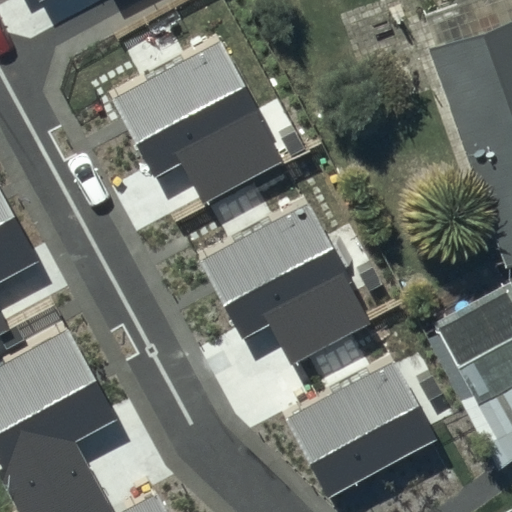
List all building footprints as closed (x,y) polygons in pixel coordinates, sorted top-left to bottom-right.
[(511,7),(419,40),(498,262),(511,257),(511,7)] [(219,40),(113,99),(156,176),(181,163),(206,204),(285,161),(219,40)] [(0,188),(0,334),(10,329),(0,310),(0,280),(40,258),(0,188)] [(308,203),(202,262),(244,339),(269,326),(294,367),(373,324),(308,203)] [(511,301),(496,275),(424,316),(494,436),(511,425),(511,301)] [(118,421),(69,331),(0,368),(0,467),(23,511),(165,511),(155,493),(120,511),(114,511),(78,443),(118,421)] [(394,361),(286,419),(328,497),(438,440),(394,361)]
